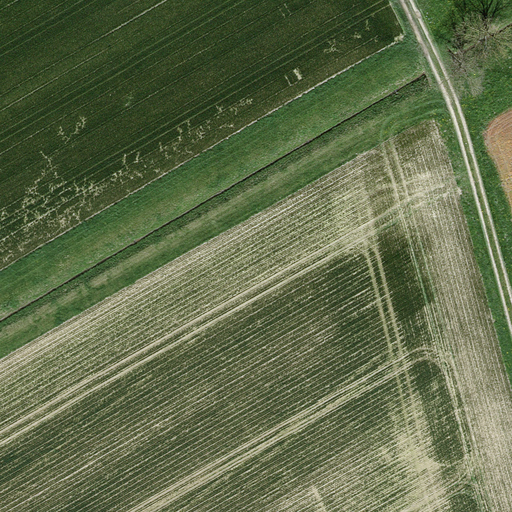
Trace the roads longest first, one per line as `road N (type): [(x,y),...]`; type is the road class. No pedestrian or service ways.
road 1 (track): [(0,315),(511,18)]
road 2 (track): [(511,320),(460,121),(406,0)]
